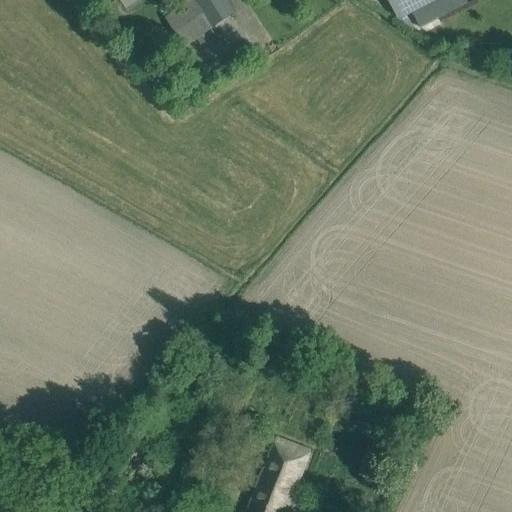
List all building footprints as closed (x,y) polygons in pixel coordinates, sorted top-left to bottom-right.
[(222,0),(196,0),(204,13),(191,21),(201,38),(234,18),(222,0)] [(387,0),(398,20),(434,0),(387,0)] [(489,16),(491,48),(509,48),(508,15),(489,16)] [(217,390),(210,405),(237,417),(243,402),(217,390)] [(285,511),(309,455),(275,442),(247,511),(285,511)]
